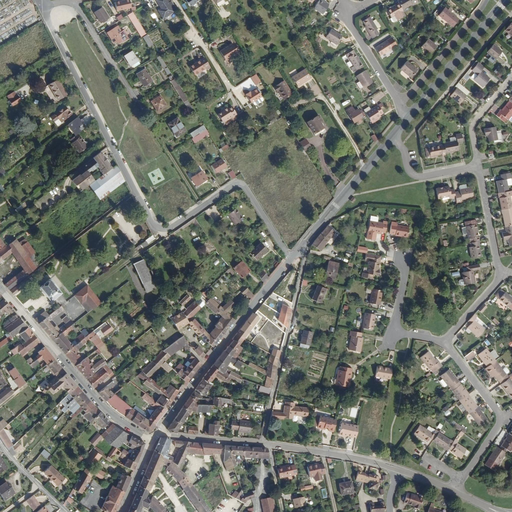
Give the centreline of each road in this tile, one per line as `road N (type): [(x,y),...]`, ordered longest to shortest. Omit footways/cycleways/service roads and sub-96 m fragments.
road 1 (residential): [(291,258),(241,184),(171,227),(152,223),(52,29),(48,5)]
road 2 (unclassified): [(157,433),(291,258)]
road 3 (unclassified): [(152,441),(104,409),(0,287)]
road 4 (residential): [(301,246),(305,258),(262,443)]
road 5 (residential): [(442,343),(500,420),(453,491)]
road 6 (unclassified): [(408,116),(504,0)]
road 7 (unclassified): [(301,246),(393,135)]
road 8 (unclassified): [(262,443),(398,469)]
road 9 (residential): [(483,0),(399,104)]
road 10 (residential): [(402,258),(397,329),(442,343)]
